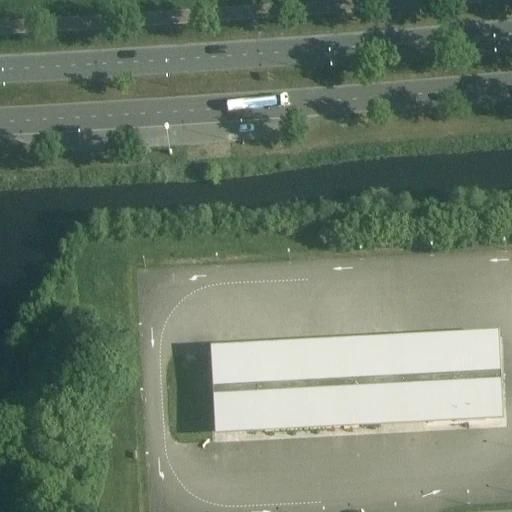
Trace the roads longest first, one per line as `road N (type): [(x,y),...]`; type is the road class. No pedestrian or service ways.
road 1 (primary): [(0,124),(511,89)]
road 2 (primary): [(511,37),(0,69)]
